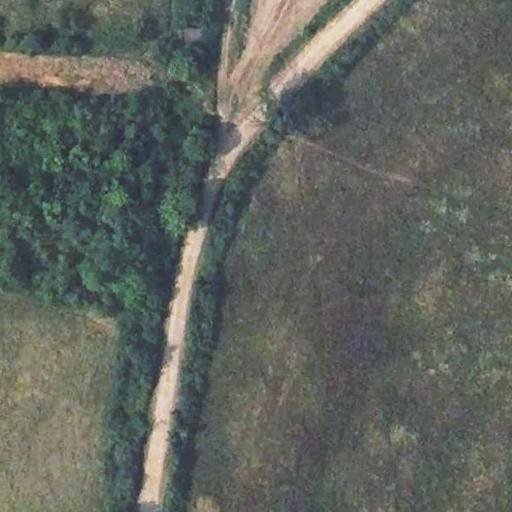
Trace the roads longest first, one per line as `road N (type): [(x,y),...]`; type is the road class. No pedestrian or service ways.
road 1 (track): [(149,511),(183,292),(224,157)]
road 2 (track): [(224,157),(370,0)]
road 3 (track): [(224,157),(230,0)]
